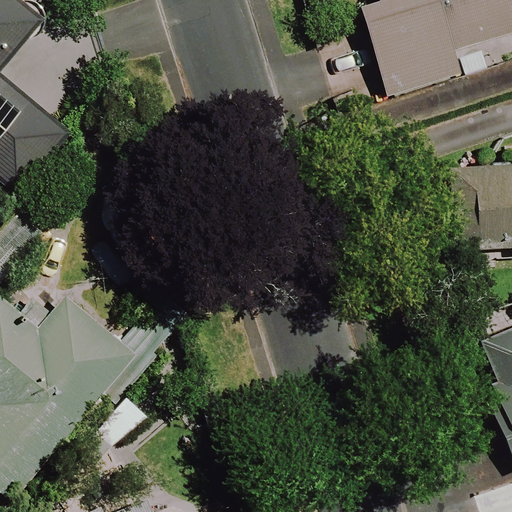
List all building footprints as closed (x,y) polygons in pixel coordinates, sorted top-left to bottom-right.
[(511,0),(367,0),(370,11),(353,15),(375,100),(479,73),(472,44),(511,33),(511,0)] [(0,84),(0,57),(26,26),(0,4),(0,198),(8,204),(63,137),(4,88),(0,84)] [(511,162),(446,163),(446,248),(499,247),(499,257),(511,257),(511,162)] [(11,315),(0,306),(0,499),(2,501),(123,352),(37,282),(11,315)] [(511,321),(468,340),(487,387),(473,393),(508,477),(511,475),(511,321)]
